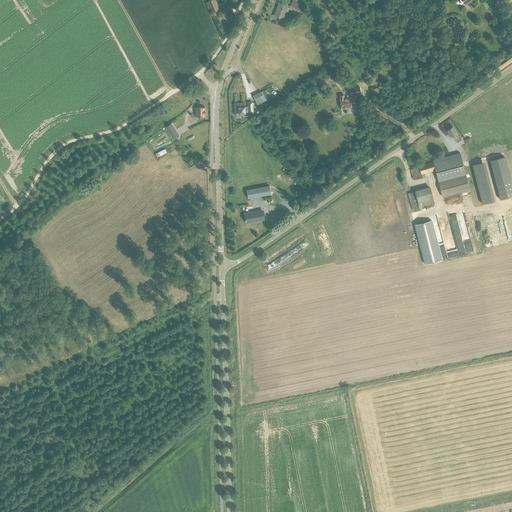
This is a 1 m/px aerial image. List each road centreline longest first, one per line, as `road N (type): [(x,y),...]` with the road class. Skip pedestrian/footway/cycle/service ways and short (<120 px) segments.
road 1 (unclassified): [(222,263),(241,260),(511,70)]
road 2 (residential): [(198,73),(123,124),(66,141),(0,218)]
road 3 (tertiary): [(229,511),(222,263)]
road 4 (tertiary): [(222,263),(218,92)]
